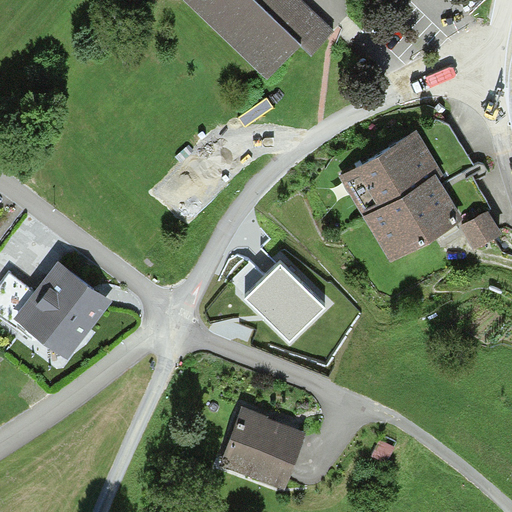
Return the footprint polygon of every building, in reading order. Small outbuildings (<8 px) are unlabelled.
[(194,0),(270,72),(302,38),(312,47),(332,25),(304,0),(194,0)] [(415,128),(341,171),(390,255),(464,212),(415,128)] [(489,203),(461,222),(475,244),(503,225),(489,203)] [(0,312),(34,339),(51,337),(68,350),(112,294),(59,253),(30,289),(7,271),(0,279),(0,312)] [(326,305),(282,260),(247,294),(290,339),(326,305)] [(245,290),(262,272),(250,261),(233,280),(245,290)] [(242,406),(222,459),(283,482),(303,428),(242,406)]
